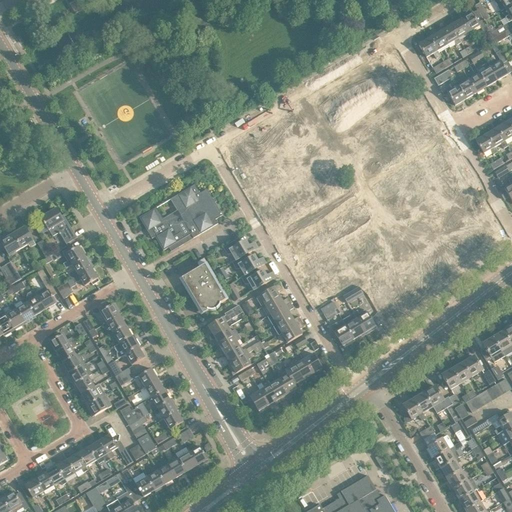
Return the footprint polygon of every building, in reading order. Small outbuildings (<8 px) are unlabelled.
[(69,4),(75,14),(81,10),(75,0),(69,4)] [(511,0),(494,0),(501,11),(505,9),(511,4),(511,0)] [(484,21),(489,18),(480,3),(474,6),(477,10),(484,21)] [(484,21),(477,10),(460,20),(468,32),(479,26),(483,33),(489,43),(494,40),(484,21)] [(45,32),(63,21),(57,11),(51,15),(52,16),(41,23),(40,23),(45,32)] [(468,32),(460,20),(450,26),(458,39),(458,38),(468,32)] [(506,24),(495,30),(491,23),(487,26),(491,33),(494,38),(509,29),(506,24)] [(458,39),(450,26),(439,32),(447,45),(453,41),(456,45),(461,43),(458,38),(458,39)] [(511,34),(509,29),(494,38),(497,43),(510,35),(511,38),(511,34)] [(430,38),(429,38),(436,51),(437,51),(447,45),(439,32),(436,34),(435,33),(429,36),(430,38)] [(436,51),(429,38),(418,45),(426,58),(432,54),(436,59),(440,56),(437,51),(436,51)] [(489,68),(497,81),(511,71),(511,69),(510,67),(494,40),(489,43),(500,61),(489,67),(489,68)] [(467,55),(473,52),(469,46),(464,49),(467,55)] [(462,58),(467,55),(464,49),(459,52),(462,58)] [(478,60),(483,57),(480,51),(474,54),(478,60)] [(446,68),(452,64),(448,59),(443,62),(446,68)] [(462,69),(467,66),(464,61),(458,64),(462,69)] [(436,74),(446,68),(443,62),(432,68),(436,74)] [(479,74),(478,74),(486,87),(497,81),(489,68),(489,67),(487,63),(476,70),(479,74)] [(457,72),(462,69),(458,64),(453,67),(457,72)] [(448,70),(433,79),(438,86),(452,77),(448,70)] [(476,93),(486,87),(478,74),(468,80),(476,93)] [(374,75),(331,101),(354,139),(383,122),(372,104),(386,95),(374,75)] [(468,80),(457,86),(465,99),(476,93),(468,80)] [(455,106),(465,99),(457,86),(447,93),(455,106)] [(398,97),(380,104),(383,110),(400,103),(398,97)] [(305,113),(229,152),(237,167),(313,128),(305,113)] [(500,124),(501,126),(496,128),(504,141),(505,141),(511,136),(511,130),(507,122),(506,120),(500,124)] [(486,134),(494,147),(500,144),(503,149),(508,146),(505,141),(504,141),(496,128),(486,134)] [(497,152),(494,147),(486,134),(475,141),(483,154),(489,150),(493,155),(497,152)] [(315,142),(303,146),(305,151),(317,147),(315,142)] [(301,145),(258,171),(281,210),(310,192),(299,174),(313,165),(301,145)] [(493,170),(503,164),(500,158),(489,164),(493,170)] [(455,163),(446,168),(456,185),(465,179),(455,163)] [(498,178),(508,172),(505,166),(494,173),(498,178)] [(446,168),(438,173),(448,189),(456,185),(446,168)] [(438,173),(430,178),(440,194),(448,189),(438,173)] [(511,177),(507,180),(511,185),(499,192),(503,200),(509,197),(511,202),(511,177)] [(430,178),(421,183),(431,199),(440,194),(430,178)] [(421,183),(413,188),(423,204),(431,199),(421,183)] [(139,218),(148,232),(151,231),(163,251),(182,240),(184,244),(187,242),(184,238),(194,232),(197,236),(218,223),(215,219),(222,216),(206,189),(199,193),(194,185),(139,218)] [(413,188),(405,192),(415,209),(423,204),(413,188)] [(405,192),(397,197),(407,214),(415,209),(405,192)] [(397,197),(388,203),(397,219),(407,214),(397,197)] [(44,223),(43,223),(44,225),(45,225),(48,230),(52,236),(58,233),(59,234),(60,234),(66,244),(76,238),(65,218),(62,220),(56,209),(49,213),(48,211),(40,216),(41,217),(44,223)] [(490,220),(481,226),(490,242),(500,237),(490,220)] [(371,226),(362,232),(372,249),(381,243),(371,226)] [(481,226),(472,231),(482,247),(490,242),(481,226)] [(21,248),(28,244),(30,248),(35,245),(24,227),(12,234),(21,248)] [(472,231),(464,236),(474,252),(482,247),(472,231)] [(362,232),(354,237),(364,253),(372,249),(362,232)] [(21,248),(12,234),(0,241),(9,255),(15,252),(21,248)] [(464,236),(456,241),(466,257),(474,252),(464,236)] [(354,237),(346,242),(356,258),(364,253),(354,237)] [(238,238),(222,247),(227,255),(232,253),(235,260),(231,262),(232,263),(246,254),(257,248),(254,243),(251,245),(249,246),(245,240),(240,243),(238,239),(239,238),(238,238)] [(46,259),(50,256),(51,255),(42,240),(37,243),(46,259)] [(456,241),(448,245),(457,262),(466,257),(456,241)] [(346,242),(337,247),(347,263),(356,258),(346,242)] [(448,245),(439,250),(449,267),(457,262),(448,245)] [(66,269),(72,265),(85,258),(82,253),(84,252),(80,246),(79,247),(78,246),(71,251),(69,248),(62,252),(67,261),(63,264),(66,269)] [(337,247),(329,251),(339,268),(347,263),(337,247)] [(439,250),(431,255),(441,272),(449,267),(439,250)] [(53,261),(61,257),(58,251),(51,255),(50,256),(53,261)] [(329,251),(321,256),(331,273),(339,268),(329,251)] [(246,254),(232,263),(236,270),(240,268),(244,275),(240,277),(240,278),(255,269),(266,263),(263,258),(260,260),(258,261),(254,255),(249,258),(246,254)] [(431,255),(422,261),(432,277),(441,272),(431,255)] [(321,256),(313,261),(323,278),(331,273),(321,256)] [(73,279),(78,276),(91,268),(85,258),(72,265),(76,271),(70,275),(72,279),(73,279)] [(313,261),(304,267),(313,283),(323,278),(313,261)] [(11,276),(16,273),(10,262),(5,265),(11,276)] [(0,269),(10,285),(15,282),(11,276),(5,265),(0,267),(0,269)] [(220,305),(220,303),(228,299),(227,299),(227,298),(222,290),(217,281),(212,273),(212,272),(208,266),(184,280),(199,305),(201,305),(201,306),(202,307),(203,308),(204,309),(205,309),(206,310),(207,311),(208,311),(209,311),(210,311),(212,311),(213,311),(214,311),(215,310),(216,309),(217,309),(218,308),(219,307),(220,306),(220,305)] [(91,268),(78,276),(73,279),(72,279),(67,282),(62,285),(68,296),(73,293),(69,286),(81,280),(84,286),(90,283),(92,285),(99,281),(97,279),(97,278),(91,268)] [(240,278),(245,285),(249,283),(254,290),(275,278),(272,273),(269,275),(266,276),(263,270),(258,273),(255,269),(240,278)] [(52,296),(56,294),(42,270),(38,272),(48,290),(42,294),(39,290),(35,292),(38,296),(45,309),(56,303),(52,296)] [(20,290),(25,288),(21,282),(16,285),(20,290)] [(405,282),(395,288),(405,305),(414,299),(405,282)] [(230,292),(236,289),(232,283),(226,287),(230,292)] [(262,308),(279,297),(277,294),(278,292),(282,289),(279,284),(274,287),(262,294),(261,292),(255,296),(262,308)] [(14,294),(20,290),(16,285),(11,288),(14,294)] [(63,299),(68,296),(62,285),(57,288),(63,299)] [(347,303),(363,293),(359,287),(343,297),(347,303)] [(395,288),(387,293),(397,309),(405,305),(395,288)] [(27,303),(35,316),(45,309),(38,296),(35,292),(34,290),(28,294),(26,301),(27,303)] [(387,293),(379,298),(389,314),(397,309),(387,293)] [(281,300),(279,297),(262,308),(267,317),(270,315),(290,303),(287,298),(283,301),(281,300)] [(379,298),(370,303),(380,320),(389,314),(379,298)] [(16,309),(24,322),(25,324),(32,320),(31,318),(35,316),(27,303),(23,305),(20,301),(14,305),(16,309)] [(100,312),(106,322),(119,315),(113,304),(107,307),(104,302),(97,307),(100,312)] [(324,315),(337,307),(333,302),(320,309),(324,315)] [(290,316),(288,312),(289,311),(293,308),(290,303),(270,315),(267,317),(273,326),(290,316)] [(12,312),(6,315),(13,328),(14,330),(21,326),(20,324),(24,322),(16,309),(14,305),(13,304),(9,306),(12,312)] [(209,337),(210,338),(228,328),(225,323),(242,313),(238,306),(224,314),(225,316),(222,318),(208,326),(208,327),(206,328),(210,334),(209,337)] [(327,320),(340,313),(337,307),(324,315),(327,320)] [(370,332),(376,328),(366,310),(359,314),(357,311),(353,314),(356,319),(364,333),(369,330),(370,332)] [(353,339),(364,333),(356,319),(353,314),(342,320),(345,326),(353,339)] [(6,315),(0,318),(0,330),(3,335),(13,328),(6,315)] [(106,322),(112,333),(125,326),(119,315),(106,322)] [(281,333),(301,322),(298,317),(294,319),(292,319),(290,316),(273,326),(278,336),(282,334),(281,333)] [(89,333),(94,329),(88,319),(82,322),(89,333)] [(353,339),(345,326),(342,320),(331,327),(342,346),(343,346),(344,347),(350,344),(349,342),(353,340),(353,339)] [(281,333),(282,334),(287,343),(302,335),(299,331),(300,329),(304,327),(301,322),(281,333)] [(81,337),(86,334),(80,324),(74,327),(81,337)] [(132,336),(125,326),(112,333),(119,344),(132,336)] [(217,347),(233,337),(237,335),(234,330),(231,333),(228,328),(210,338),(211,340),(213,340),(217,347)] [(92,338),(97,335),(94,329),(89,333),(92,338)] [(511,345),(504,331),(493,337),(501,352),(504,356),(511,351),(511,345)] [(56,352),(69,344),(74,341),(71,337),(66,340),(63,334),(50,342),(56,352)] [(221,357),(225,355),(225,354),(239,346),(236,342),(240,339),(237,335),(233,337),(217,347),(221,353),(220,355),(221,357)] [(122,349),(125,355),(138,347),(140,346),(136,339),(134,340),(132,336),(119,344),(113,347),(117,352),(122,349)] [(297,348),(307,342),(304,337),(294,343),(297,348)] [(501,352),(493,337),(482,344),(494,363),(504,356),(501,352)] [(87,348),(92,345),(89,340),(84,343),(87,348)] [(56,352),(62,363),(75,355),(71,349),(76,346),(74,341),(69,344),(56,352)] [(253,350),(262,346),(260,342),(251,347),(253,350)] [(90,354),(96,350),(92,345),(87,348),(90,354)] [(101,354),(107,351),(104,346),(98,349),(101,354)] [(230,364),(248,353),(245,349),(242,351),(239,346),(225,354),(225,355),(230,364)] [(255,354),(264,349),(262,346),(253,350),(255,354)] [(144,358),(138,347),(125,355),(131,365),(144,358)] [(108,365),(113,361),(107,351),(101,354),(108,365)] [(248,353),(230,364),(228,365),(232,372),(231,374),(232,376),(236,374),(250,365),(247,360),(251,358),(248,353)] [(322,369),(313,354),(304,360),(312,375),(313,377),(323,371),(322,369)] [(67,374),(68,373),(81,366),(75,355),(62,363),(65,367),(63,368),(67,374)] [(473,356),(463,363),(471,377),(482,370),(473,356)] [(303,380),(304,382),(313,377),(312,375),(304,360),(299,363),(297,359),(292,362),(303,380)] [(102,361),(96,364),(100,369),(105,366),(102,361)] [(295,388),(295,387),(297,390),(298,389),(298,388),(298,386),(304,382),(303,380),(292,362),(287,365),(290,369),(284,372),(286,375),(287,375),(295,388)] [(267,372),(265,370),(261,363),(257,365),(263,375),(267,372)] [(463,363),(452,369),(461,383),(471,377),(463,363)] [(68,373),(75,384),(88,376),(81,366),(68,373)] [(103,375),(108,371),(105,366),(100,369),(103,375)] [(497,380),(503,377),(497,366),(491,369),(497,380)] [(117,381),(131,373),(128,368),(114,376),(117,381)] [(144,387),(157,379),(151,369),(138,376),(144,387)] [(450,390),(461,383),(452,369),(441,375),(450,390)] [(241,382),(250,376),(247,371),(237,377),(241,382)] [(489,385),(495,382),(488,371),(482,374),(489,385)] [(120,386),(134,378),(131,373),(117,381),(120,386)] [(287,397),(296,392),(298,391),(297,390),(295,387),(295,388),(287,375),(286,375),(278,380),(287,397)] [(75,384),(81,395),(94,387),(88,376),(75,384)] [(164,390),(157,379),(144,387),(151,398),(164,390)] [(500,382),(506,392),(511,389),(505,379),(500,382)] [(268,386),(278,403),(287,397),(278,380),(269,386),(268,386)] [(112,391),(118,387),(114,382),(109,385),(112,391)] [(259,391),(269,408),(278,403),(268,386),(269,386),(266,382),(262,385),(264,389),(259,391)] [(501,395),(506,392),(500,382),(495,385),(501,395)] [(501,395),(495,385),(490,388),(496,398),(501,395)] [(445,403),(435,386),(424,393),(433,407),(432,407),(436,412),(442,408),(443,409),(446,407),(449,413),(454,409),(455,409),(450,400),(445,403)] [(87,405),(100,398),(94,387),(81,395),(83,399),(82,400),(86,406),(87,405)] [(491,401),(496,398),(490,388),(485,391),(491,401)] [(164,390),(151,398),(157,408),(170,401),(172,400),(168,393),(166,394),(164,390)] [(253,404),(258,412),(259,414),(269,408),(259,391),(254,394),(253,392),(244,397),(250,407),(253,404)] [(470,400),(475,397),(476,397),(472,391),(467,394),(470,400)] [(486,404),(491,401),(485,391),(480,394),(486,404)] [(414,398),(413,399),(422,413),(432,407),(433,407),(424,393),(421,394),(420,393),(413,396),(414,398)] [(480,394),(476,397),(475,397),(481,407),(486,404),(480,394)] [(94,416),(107,408),(111,406),(105,395),(100,398),(87,405),(90,409),(88,410),(92,417),(93,416),(94,416)] [(455,409),(461,405),(454,395),(448,398),(450,400),(455,409)] [(476,410),(481,407),(475,397),(470,400),(476,410)] [(113,404),(116,409),(127,403),(124,398),(113,404)] [(408,422),(412,421),(411,420),(418,416),(421,421),(425,419),(422,413),(413,399),(403,405),(408,415),(405,417),(404,418),(403,420),(405,422),(406,423),(408,422)] [(471,413),(476,410),(470,400),(465,403),(471,413)] [(170,401),(157,408),(154,410),(156,415),(160,413),(163,419),(176,411),(178,410),(174,404),(173,405),(170,401)] [(120,411),(123,416),(133,410),(130,405),(120,411)] [(467,416),(461,405),(455,409),(454,409),(461,420),(467,416)] [(133,410),(136,415),(139,420),(144,416),(138,406),(134,408),(135,409),(133,410)] [(455,423),(461,420),(454,409),(449,413),(455,423)] [(133,410),(123,416),(126,421),(136,415),(133,410)] [(176,411),(163,419),(170,430),(183,422),(176,411)] [(511,417),(509,413),(497,420),(500,426),(496,429),(499,433),(511,425),(511,417)] [(126,421),(129,426),(139,420),(136,415),(126,421)] [(463,423),(464,426),(466,429),(477,422),(473,417),(463,423)] [(139,420),(129,426),(132,432),(142,425),(142,424),(139,420)] [(461,420),(455,423),(450,426),(454,432),(459,429),(465,439),(470,436),(466,429),(464,426),(463,423),(461,420)] [(474,435),(489,426),(485,421),(470,430),(474,435)] [(440,432),(446,429),(442,423),(437,426),(440,432)] [(142,425),(132,432),(135,437),(145,431),(142,425)] [(504,445),(511,439),(511,425),(499,433),(497,434),(504,445)] [(423,439),(434,433),(430,427),(419,433),(423,439)] [(183,443),(193,436),(189,429),(178,435),(181,440),(183,443)] [(135,437),(139,444),(146,454),(151,451),(156,448),(145,431),(135,437)] [(157,444),(167,438),(164,433),(154,439),(157,444)] [(116,444),(110,435),(99,441),(110,459),(114,457),(111,451),(118,448),(128,465),(132,462),(120,441),(116,444)] [(452,446),(446,436),(427,447),(434,458),(448,449),(452,446)] [(171,447),(176,444),(173,439),(168,441),(171,447)] [(381,468),(385,466),(369,439),(365,442),(381,468)] [(110,459),(99,441),(89,447),(96,460),(97,460),(99,463),(105,459),(106,461),(110,459)] [(166,450),(171,447),(168,441),(162,445),(166,450)] [(471,450),(477,446),(474,441),(468,445),(471,450)] [(146,454),(139,444),(134,447),(140,457),(146,454)] [(199,446),(189,453),(196,466),(200,464),(201,465),(208,461),(207,460),(207,459),(199,446)] [(475,455),(480,452),(477,446),(471,450),(475,455)] [(86,466),(96,460),(89,447),(78,453),(86,466)] [(140,457),(134,447),(129,450),(135,460),(140,457)] [(486,456),(491,452),(488,447),(483,450),(486,456)] [(434,458),(440,468),(454,460),(448,449),(434,458)] [(3,455),(1,450),(0,450),(0,469),(4,467),(2,464),(9,460),(5,454),(3,455)] [(492,466),(498,463),(491,452),(486,456),(492,466)] [(78,453),(67,460),(75,473),(86,466),(78,453)] [(189,453),(178,459),(186,472),(196,466),(189,453)] [(454,460),(440,468),(442,472),(441,473),(445,480),(446,479),(461,470),(457,464),(460,462),(458,458),(454,460)] [(178,459),(167,465),(175,478),(186,472),(178,459)] [(64,479),(75,473),(67,460),(63,462),(62,460),(56,464),(57,466),(64,479)] [(175,478),(167,465),(165,461),(154,467),(157,472),(164,485),(175,478)] [(484,471),(490,468),(486,462),(481,466),(484,471)] [(54,485),(64,479),(57,466),(46,472),(54,485)] [(164,485),(157,472),(154,467),(150,470),(152,474),(146,478),(154,491),(155,493),(161,489),(160,487),(164,485)] [(487,476),(493,473),(490,468),(484,471),(487,476)] [(499,477),(504,474),(501,468),(495,471),(499,477)] [(107,477),(112,474),(108,469),(103,472),(107,477)] [(121,472),(135,494),(140,492),(143,497),(154,491),(146,478),(135,484),(126,469),(121,472)] [(446,479),(453,490),(467,481),(461,470),(446,479)] [(35,479),(43,492),(54,485),(46,472),(35,479)] [(101,481),(107,477),(103,472),(98,475),(101,481)] [(130,497),(135,494),(121,472),(116,475),(130,497)] [(502,482),(507,479),(504,474),(499,477),(502,482)] [(394,511),(385,496),(385,495),(374,502),(370,494),(376,490),(367,476),(341,492),(341,491),(340,492),(341,492),(336,494),(339,499),(322,509),(320,505),(307,511),(394,511)] [(43,492),(35,479),(25,485),(32,498),(39,494),(41,498),(45,495),(43,492)] [(455,493),(453,494),(457,501),(459,500),(474,492),(473,492),(476,490),(478,489),(471,479),(467,481),(453,490),(455,493)] [(85,490),(90,487),(87,481),(82,484),(85,490)] [(80,493),(85,490),(82,484),(77,488),(80,493)] [(497,492),(502,489),(499,484),(494,487),(497,492)] [(109,511),(124,511),(120,505),(117,500),(106,507),(96,488),(90,491),(102,511),(107,508),(109,511)] [(508,499),(502,489),(497,492),(503,503),(508,499)] [(474,492),(459,500),(465,511),(480,502),(482,501),(476,490),(473,492),(474,492)] [(99,511),(102,511),(90,491),(85,494),(95,510),(92,511),(99,511)] [(20,492),(15,495),(14,492),(3,498),(11,511),(16,511),(23,507),(24,510),(29,507),(20,492)] [(64,503),(69,500),(66,494),(61,497),(64,503)] [(0,511),(11,511),(3,498),(2,497),(0,497),(0,511)] [(59,506),(64,503),(61,497),(56,500),(59,506)] [(124,511),(138,511),(131,499),(120,505),(124,511)] [(508,511),(510,511),(511,511),(511,505),(508,499),(503,503),(508,511)] [(485,511),(480,502),(465,511),(466,511),(485,511)]
